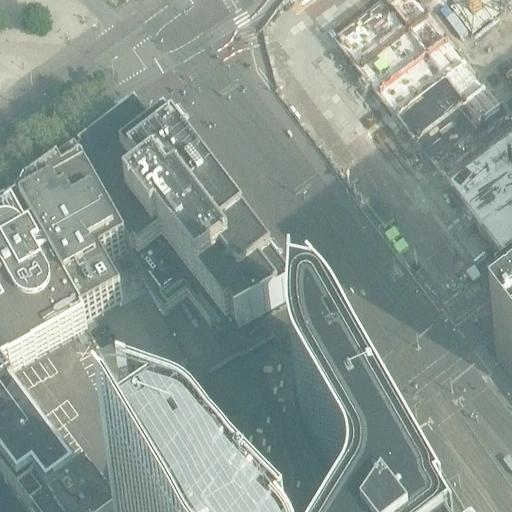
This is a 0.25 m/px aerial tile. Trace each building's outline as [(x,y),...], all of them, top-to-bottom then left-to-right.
[(511,0),(395,0),(328,39),(334,63),(341,90),(473,287),(484,303),(511,281),(511,0)] [(294,302),(215,199),(179,152),(172,143),(166,135),(154,144),(136,120),(76,165),(77,166),(19,208),(17,211),(72,309),(74,308),(111,287),(101,269),(112,263),(112,264),(127,255),(163,320),(167,317),(166,316),(187,300),(212,333),(211,334),(220,345),(294,302)] [(72,309),(17,211),(0,222),(0,375),(4,380),(86,333),(83,328),(93,323),(88,314),(84,311),(81,312),(78,314),(74,308),(72,309)] [(509,351),(495,361),(511,383),(511,289),(507,294),(511,300),(511,331),(501,340),(509,351)] [(423,511),(422,509),(409,487),(410,485),(411,483),(411,480),(409,477),(406,476),(403,477),(398,468),(399,467),(400,464),(400,461),(398,459),(395,458),(392,458),(377,433),(354,395),(351,389),(340,370),(331,359),(322,350),(322,349),(317,344),(315,346),(320,350),(304,348),(301,383),(301,389),(301,394),(301,395),(301,397),(301,398),(301,399),(302,401),(302,403),(303,407),(304,413),(304,415),(305,416),(305,417),(305,418),(305,419),(306,420),(306,421),(307,422),(307,423),(308,424),(308,425),(355,506),(355,507),(356,508),(356,510),(357,511),(356,511),(423,511)] [(5,382),(4,380),(0,375),(0,476),(26,511),(110,511),(88,480),(86,478),(80,483),(5,382)]
